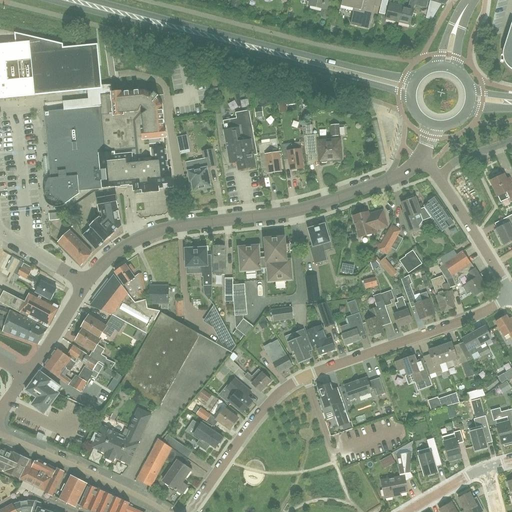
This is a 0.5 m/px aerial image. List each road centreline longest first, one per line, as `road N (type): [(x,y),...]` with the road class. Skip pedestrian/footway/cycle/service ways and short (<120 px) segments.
road 1 (residential): [(189,511),(252,422),(288,386),(511,295)]
road 2 (primary): [(42,0),(410,95)]
road 3 (primary): [(415,80),(89,0)]
road 4 (tertiary): [(172,227),(288,213),(419,162)]
road 5 (residential): [(164,511),(0,434)]
road 6 (residential): [(511,295),(437,176)]
road 7 (residential): [(172,227),(179,184),(166,95)]
